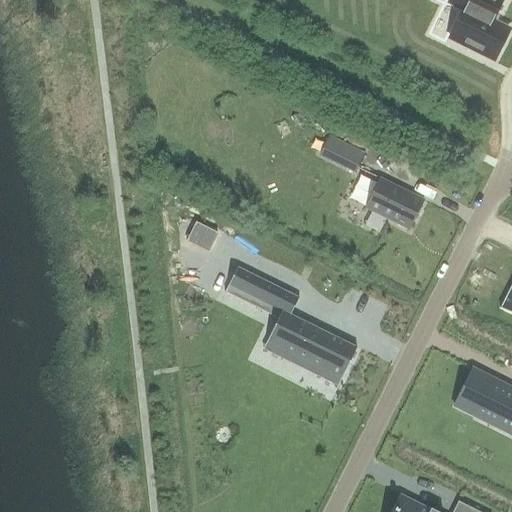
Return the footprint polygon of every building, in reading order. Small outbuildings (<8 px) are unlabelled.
[(503,0),(451,0),(450,2),(465,10),(451,38),(465,45),(464,47),(480,55),(481,53),(495,60),(510,30),(493,22),(503,0)] [(347,145),(340,160),(358,168),(365,153),(347,145)] [(380,179),(365,209),(410,231),(425,201),(380,179)] [(288,204),(280,221),(302,232),(310,214),(288,204)] [(208,259),(220,233),(196,222),(184,248),(208,259)] [(236,266),(225,288),(281,315),(267,342),(342,379),(357,348),(292,316),(301,298),(236,266)] [(511,284),(500,309),(511,314),(511,284)] [(473,371),(455,407),(511,435),(511,388),(474,369),(473,371)]
